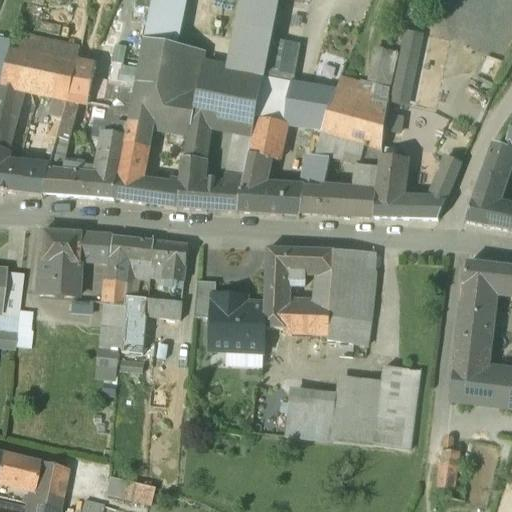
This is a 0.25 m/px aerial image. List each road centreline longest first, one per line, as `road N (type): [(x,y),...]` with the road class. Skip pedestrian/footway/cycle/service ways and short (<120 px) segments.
road 1 (residential): [(0,219),(511,252)]
road 2 (track): [(455,244),(473,179),(511,111)]
